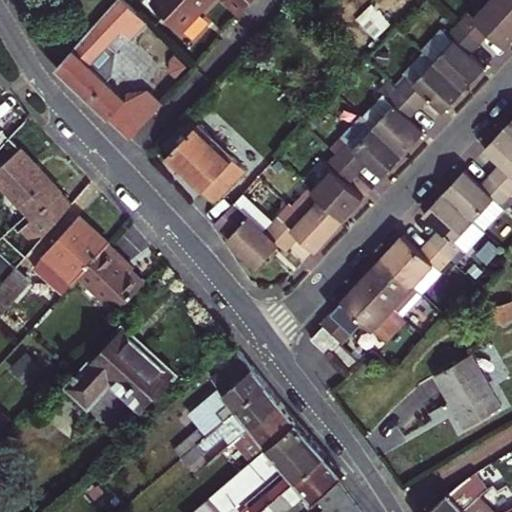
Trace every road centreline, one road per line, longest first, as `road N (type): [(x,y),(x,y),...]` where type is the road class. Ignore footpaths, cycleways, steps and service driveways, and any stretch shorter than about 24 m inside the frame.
road 1 (residential): [(265,339),(194,249),(47,93),(0,18)]
road 2 (residential): [(265,339),(511,78)]
road 3 (residential): [(393,511),(265,339)]
